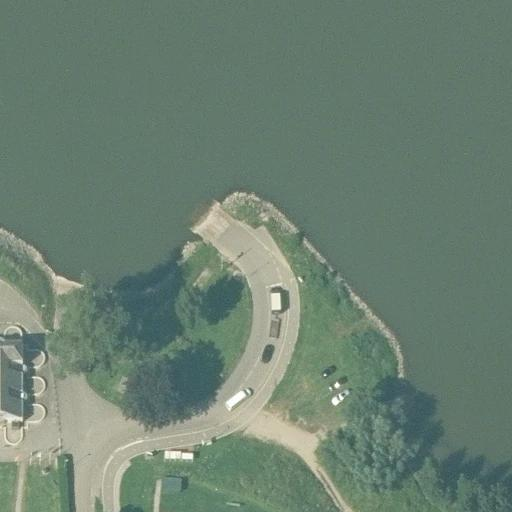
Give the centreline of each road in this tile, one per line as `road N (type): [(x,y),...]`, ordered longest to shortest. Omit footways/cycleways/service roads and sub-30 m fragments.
road 1 (tertiary): [(82,511),(84,458),(100,437),(221,407),(254,370),(268,325),(267,287),(245,253),(211,226)]
road 2 (track): [(344,511),(304,450),(254,422)]
